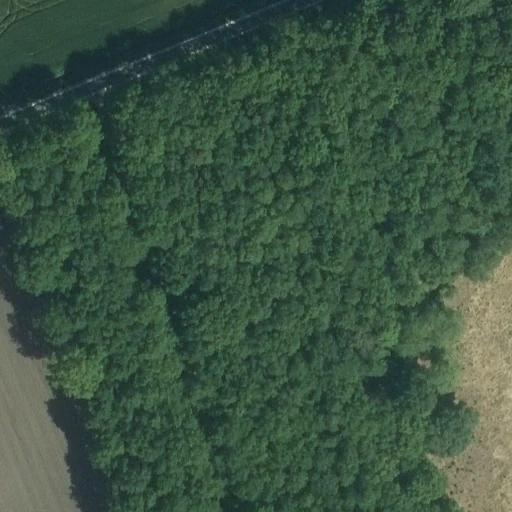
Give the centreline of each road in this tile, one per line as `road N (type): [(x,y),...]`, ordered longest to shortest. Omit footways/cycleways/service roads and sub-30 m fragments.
road 1 (track): [(93,86),(242,511)]
road 2 (unclassified): [(0,126),(307,0)]
